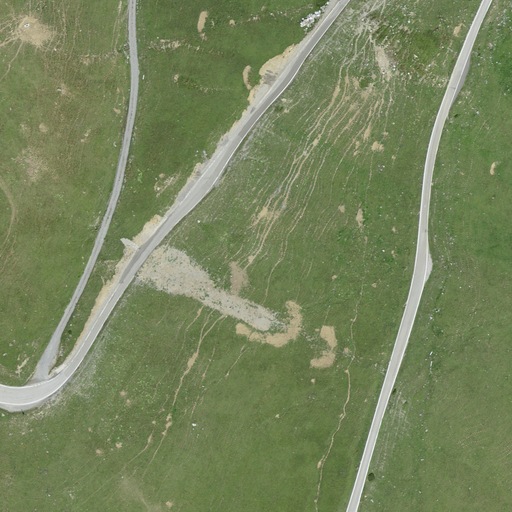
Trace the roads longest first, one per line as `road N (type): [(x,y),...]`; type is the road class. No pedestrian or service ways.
road 1 (tertiary): [(345,0),(151,244),(67,372),(43,390),(0,393)]
road 2 (tertiary): [(350,511),(414,298),(435,136),(487,0)]
road 3 (track): [(130,0),(131,93),(118,169),(33,393)]
